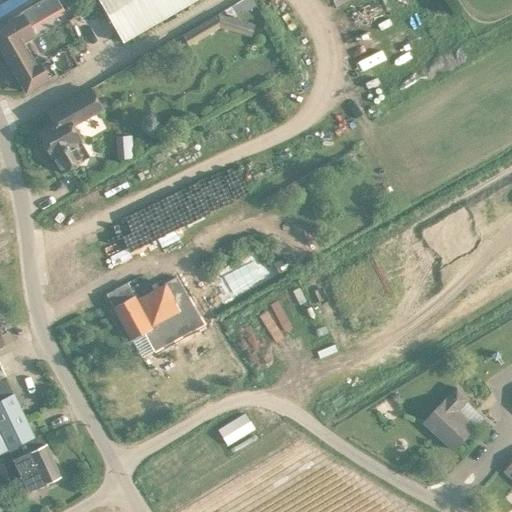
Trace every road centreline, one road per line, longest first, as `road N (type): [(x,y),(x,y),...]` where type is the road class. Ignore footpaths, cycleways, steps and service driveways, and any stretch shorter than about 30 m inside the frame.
road 1 (unclassified): [(115,466),(243,397),(264,400),(450,511)]
road 2 (unclassified): [(115,466),(41,340),(0,147)]
